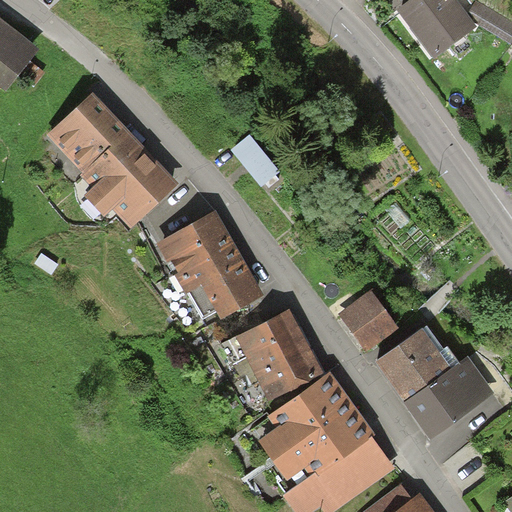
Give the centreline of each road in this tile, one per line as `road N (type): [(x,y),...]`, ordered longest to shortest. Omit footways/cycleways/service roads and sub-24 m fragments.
road 1 (residential): [(453,511),(240,222),(144,111),(13,0)]
road 2 (tertiary): [(340,27),(424,127),(502,239)]
